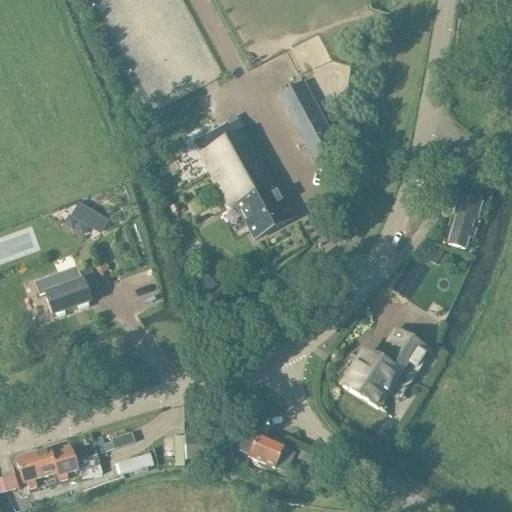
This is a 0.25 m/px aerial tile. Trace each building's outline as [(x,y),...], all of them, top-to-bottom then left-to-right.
[(312,166),(340,151),(304,84),(276,98),(312,166)] [(290,223),(236,123),(194,146),(229,210),(233,208),(252,243),(290,223)] [(481,206),(486,183),(471,179),(463,187),(460,200),(457,199),(453,212),(458,213),(447,248),(464,253),(467,242),(472,243),(474,235),(469,234),(472,225),(475,225),(481,206)] [(96,217),(91,226),(102,233),(108,224),(96,217)] [(432,251),(426,262),(434,267),(441,256),(432,251)] [(97,290),(89,270),(78,273),(77,270),(34,286),(39,300),(45,298),(52,319),(90,306),(86,294),(97,290)] [(351,396),(336,420),(337,421),(339,418),(370,438),(383,417),(390,421),(390,420),(376,411),(388,393),(387,392),(396,379),(406,386),(426,355),(396,335),(376,365),(363,356),(341,390),(351,396)] [(184,435),(185,460),(211,458),(210,434),(184,435)] [(247,457),(246,460),(273,472),(274,471),(285,476),(294,457),(282,452),(284,449),(257,436),(254,442),(242,437),(235,452),(247,457)] [(102,476),(98,465),(93,448),(51,462),(48,452),(14,462),(22,488),(56,477),(56,479),(78,472),(82,483),(102,476)] [(13,475),(0,479),(0,495),(18,490),(13,475)]
